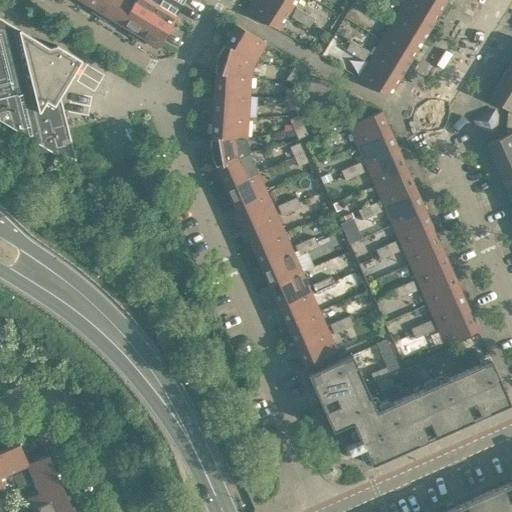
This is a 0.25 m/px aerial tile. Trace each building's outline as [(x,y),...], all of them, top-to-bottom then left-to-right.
[(94,7),(91,12),(99,16),(109,0),(84,0),(84,1),(94,7)] [(107,21),(110,17),(120,23),(134,0),(109,0),(99,16),(107,21)] [(131,30),(128,34),(136,39),(157,4),(151,0),(134,0),(120,23),(131,30)] [(147,39),(158,46),(183,5),(174,0),(159,0),(157,4),(136,39),(144,44),(147,39)] [(254,0),(248,10),(279,29),(291,10),(274,0),(254,0)] [(296,0),(274,0),(291,10),(296,0)] [(446,2),(441,0),(405,0),(404,2),(435,21),(446,2)] [(435,21),(404,2),(393,21),(423,39),(435,21)] [(374,3),(368,13),(377,18),(383,9),(374,3)] [(297,7),(291,16),(300,22),(306,13),(297,7)] [(386,24),(392,14),(383,9),(377,18),(386,24)] [(309,27),(315,18),(306,13),(300,22),(309,27)] [(0,120),(77,166),(68,128),(60,96),(82,60),(57,45),(56,46),(50,47),(3,19),(0,19),(0,120)] [(423,39),(393,21),(382,39),(412,58),(423,39)] [(267,42),(236,24),(224,43),(255,62),(267,42)] [(412,58),(382,39),(370,58),(401,76),(412,58)] [(352,40),(346,49),(355,55),(361,46),(352,40)] [(217,54),(216,58),(215,71),(251,74),(255,62),(224,43),(217,54)] [(364,60),(370,51),(361,46),(355,55),(364,60)] [(359,77),(389,96),(401,76),(370,58),(359,77)] [(511,59),(501,78),(511,84),(511,59)] [(307,66),(297,61),(292,70),(301,75),(307,66)] [(286,79),(296,84),(301,75),(292,70),(286,79)] [(214,93),(250,96),(251,74),(215,71),(214,93)] [(489,98),(511,111),(511,84),(501,78),(489,98)] [(297,88),(286,88),(285,98),(296,99),(297,88)] [(362,98),(350,91),(342,104),(354,111),(362,98)] [(250,96),(214,93),(212,115),(249,117),(250,96)] [(285,109),(296,109),(296,99),(285,98),(285,109)] [(498,115),(488,108),(477,114),(479,117),(479,122),(477,126),(487,132),(498,127),(498,115)] [(381,110),(349,124),(358,145),(391,130),(381,110)] [(249,117),(212,115),(211,136),(247,139),(249,117)] [(300,115),(290,119),(294,129),(304,124),(300,115)] [(298,139),(308,134),(304,124),(294,129),(298,139)] [(366,165),(399,150),(391,130),(358,145),(366,165)] [(511,131),(486,143),(495,164),(511,156),(511,131)] [(211,154),(216,166),(249,151),(247,139),(211,136),(210,149),(210,150),(211,154)] [(311,153),(321,148),(317,138),(307,143),(311,153)] [(300,142),(290,146),(294,156),(304,152),(300,142)] [(399,150),(366,165),(375,184),(408,170),(399,150)] [(225,186),(258,171),(249,151),(216,166),(225,186)] [(299,166),(308,162),(304,152),(294,156),(299,166)] [(504,183),(511,179),(511,156),(495,164),(504,183)] [(365,171),(360,161),(351,166),(355,176),(365,171)] [(341,170),(346,180),(355,176),(351,166),(341,170)] [(384,204),(417,190),(408,170),(375,184),(384,204)] [(258,171),(225,186),(234,206),(267,192),(258,171)] [(392,224),(425,209),(417,190),(384,204),(392,224)] [(267,192),(234,206),(243,226),(276,211),(267,192)] [(301,206),(297,196),(287,201),(292,210),(301,206)] [(278,205),(282,215),(292,210),(287,201),(278,205)] [(382,211),(378,201),(368,205),(373,215),(382,211)] [(359,209),(363,219),(373,215),(368,205),(359,209)] [(425,209),(392,224),(401,244),(434,229),(425,209)] [(276,211),(243,226),(252,246),(285,231),(276,211)] [(410,263),(443,249),(434,229),(401,244),(410,263)] [(261,266),(294,251),(285,231),(252,246),(261,266)] [(319,246),(314,236),(305,240),(309,250),(319,246)] [(295,244),(299,254),(309,250),(305,240),(295,244)] [(400,250),(395,240),(386,245),(390,255),(400,250)] [(376,249),(380,259),(390,255),(386,245),(376,249)] [(419,283),(452,269),(443,249),(410,263),(419,283)] [(294,251),(261,266),(269,285),(302,271),(294,251)] [(427,303),(460,288),(452,269),(419,283),(427,303)] [(302,271),(269,285),(278,305),(311,291),(302,271)] [(336,285),(332,275),(322,279),(327,290),(336,285)] [(312,284),(317,294),(327,290),(322,279),(312,284)] [(417,290),(413,280),(403,284),(407,294),(417,290)] [(393,288),(398,298),(407,294),(403,284),(393,288)] [(460,288),(427,303),(436,323),(469,308),(460,288)] [(311,291),(278,305),(287,325),(320,310),(311,291)] [(445,344),(478,329),(469,308),(436,323),(445,344)] [(320,310),(287,325),(295,345),(328,330),(320,310)] [(354,325),(349,315),(340,319),(344,329),(354,325)] [(330,324),(334,334),(344,329),(340,319),(330,324)] [(435,329),(430,320),(421,324),(425,334),(435,329)] [(411,328),(415,338),(425,334),(421,324),(411,328)] [(305,366),(338,351),(328,330),(295,345),(305,366)] [(387,338),(377,342),(387,366),(391,374),(399,370),(398,367),(399,366),(387,338)] [(352,353),(308,373),(316,392),(313,394),(316,402),(320,400),(333,430),(352,421),(359,437),(346,442),(344,447),(346,451),(350,453),(364,447),(371,464),(418,443),(419,447),(428,443),(426,439),(483,414),(485,418),(493,414),(491,411),(510,402),(491,358),(376,409),(352,353)] [(387,366),(371,373),(375,381),(391,374),(387,366)] [(29,463),(20,442),(0,451),(0,476),(1,477),(28,465),(29,463)] [(28,465),(40,492),(40,493),(62,483),(49,454),(29,463),(28,465)] [(26,470),(14,475),(16,481),(28,476),(26,470)] [(511,511),(511,475),(511,477),(511,480),(455,506),(454,502),(445,506),(447,509),(440,511),(511,511)] [(19,487),(31,482),(28,476),(16,481),(19,487)] [(50,511),(71,503),(62,483),(40,493),(40,492),(29,497),(35,511),(50,511)] [(74,511),(71,503),(50,511),(74,511)]
